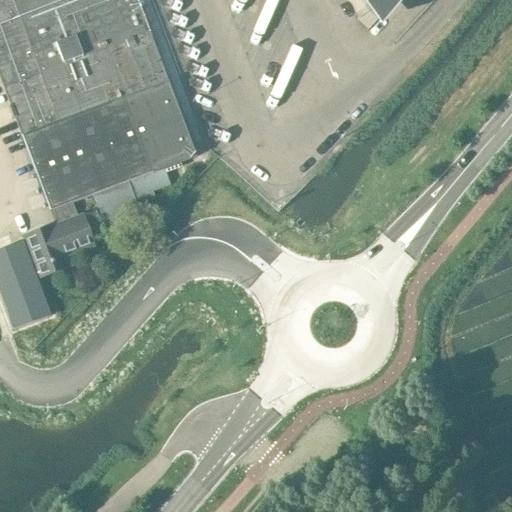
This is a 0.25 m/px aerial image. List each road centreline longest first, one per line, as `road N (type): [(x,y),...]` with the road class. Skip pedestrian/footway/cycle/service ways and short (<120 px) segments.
road 1 (unclassified): [(0,349),(8,372),(32,387),(58,386),(173,264),(210,249),(250,258),(292,292)]
road 2 (secondary): [(365,286),(511,114)]
road 3 (secondary): [(175,511),(298,365)]
road 4 (secondary): [(298,365),(336,377),(371,358),(383,321),(365,286)]
